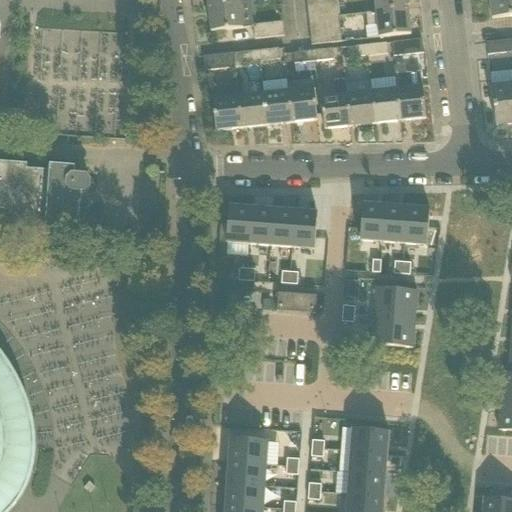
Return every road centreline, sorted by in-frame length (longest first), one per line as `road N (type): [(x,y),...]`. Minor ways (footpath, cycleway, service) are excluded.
road 1 (residential): [(447,438),(438,418),(416,407),(329,399),(340,168)]
road 2 (residential): [(180,511),(189,170)]
road 3 (residential): [(189,170),(170,0)]
road 4 (residential): [(468,167),(449,0)]
road 5 (residential): [(189,170),(340,168)]
road 6 (residential): [(340,168),(468,167)]
